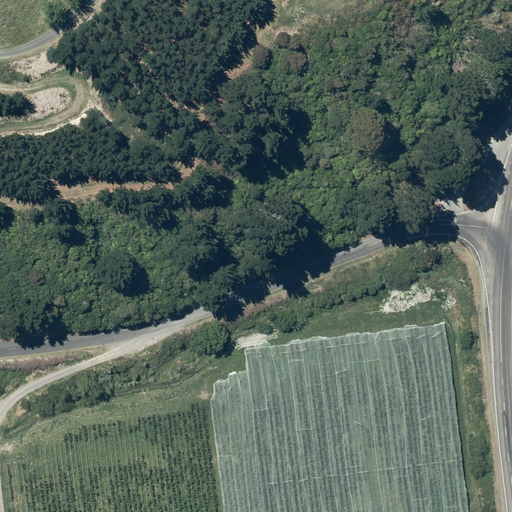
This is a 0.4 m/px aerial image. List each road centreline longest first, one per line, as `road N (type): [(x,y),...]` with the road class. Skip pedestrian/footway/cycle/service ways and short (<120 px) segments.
road 1 (unclassified): [(506,229),(436,223),(120,319),(0,339)]
road 2 (trunk): [(511,480),(500,349),(506,229)]
